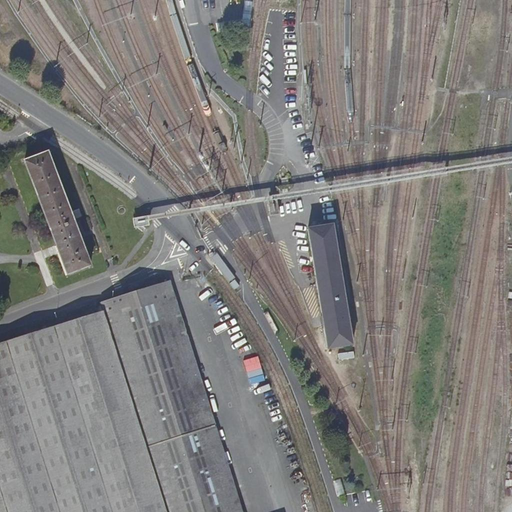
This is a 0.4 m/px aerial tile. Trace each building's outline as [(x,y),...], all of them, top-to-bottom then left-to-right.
[(68,273),(88,265),(79,240),(47,154),(26,162),(60,253),(68,273)] [(330,223),(303,227),(323,349),(350,345),(330,223)] [(100,309),(129,400),(164,511),(240,511),(167,280),(98,302),(100,309)] [(164,511),(129,400),(100,309),(0,340),(0,511),(164,511)] [(249,378),(264,374),(259,355),(244,359),(249,378)]
